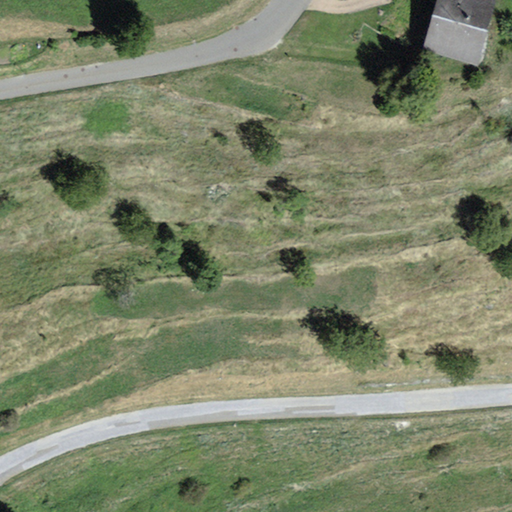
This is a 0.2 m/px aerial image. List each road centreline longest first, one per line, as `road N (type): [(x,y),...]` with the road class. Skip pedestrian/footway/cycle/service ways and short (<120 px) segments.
road 1 (unclassified): [(511,394),(151,419),(84,435),(0,470)]
road 2 (unclassified): [(0,89),(224,46),(293,0)]
